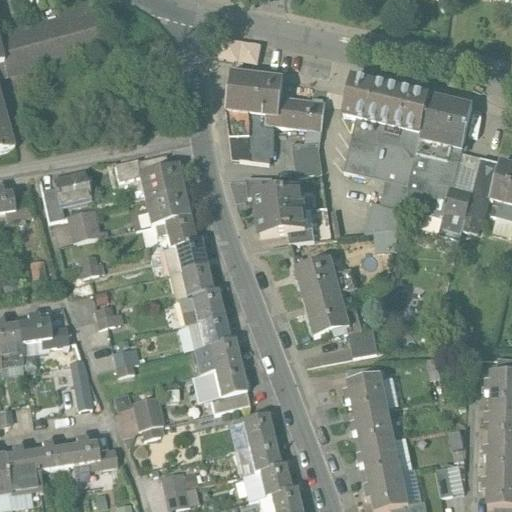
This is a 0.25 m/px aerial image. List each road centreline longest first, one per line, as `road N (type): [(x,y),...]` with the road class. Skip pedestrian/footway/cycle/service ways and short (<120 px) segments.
road 1 (residential): [(334,511),(294,378),(200,137)]
road 2 (tertiary): [(268,33),(511,82)]
road 3 (residential): [(200,137),(0,176)]
road 4 (residential): [(469,511),(474,357)]
road 5 (residential): [(200,137),(187,16)]
